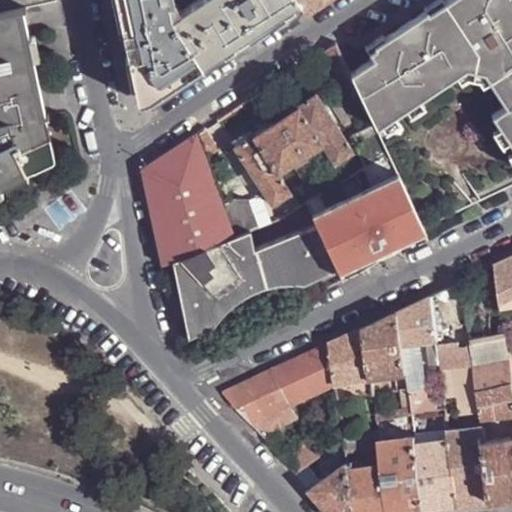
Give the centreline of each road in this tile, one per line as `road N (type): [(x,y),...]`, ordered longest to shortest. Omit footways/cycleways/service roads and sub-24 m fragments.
road 1 (residential): [(511,226),(178,383)]
road 2 (residential): [(113,161),(360,0)]
road 3 (residential): [(140,342),(113,161)]
road 4 (tertiary): [(298,511),(178,383)]
road 5 (residential): [(78,0),(113,161)]
road 6 (residential): [(113,161),(96,223),(62,272)]
